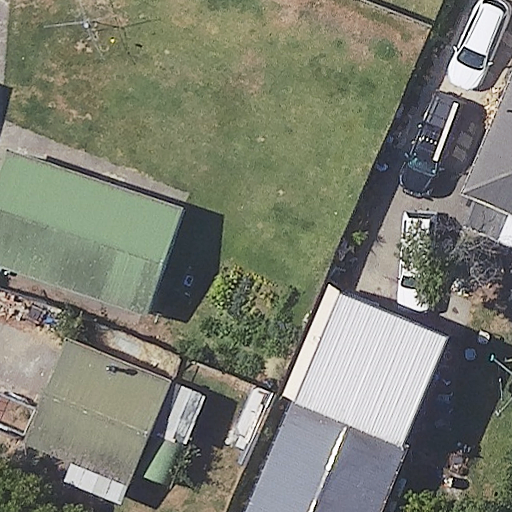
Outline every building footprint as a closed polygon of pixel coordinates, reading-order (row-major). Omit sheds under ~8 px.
[(511,132),(474,224),(511,240),(511,132)] [(187,197),(9,144),(0,174),(0,265),(153,311),(187,197)] [(454,328),(344,286),(303,396),(412,438),(454,328)] [(173,375),(73,337),(34,437),(135,475),(173,375)] [(290,400),(245,511),(374,511),(402,444),(290,400)]
